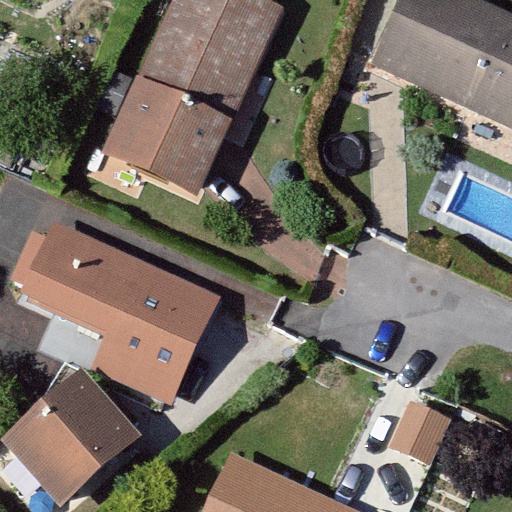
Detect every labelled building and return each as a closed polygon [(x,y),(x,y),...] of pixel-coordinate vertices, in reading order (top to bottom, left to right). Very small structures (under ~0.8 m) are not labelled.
[(223,0),(195,0),(118,165),(195,201),(222,143),(211,138),(239,77),(252,83),(278,26),(223,0)] [(511,129),(511,41),(419,0),(413,0),(379,76),(510,135),(511,129)] [(122,343),(108,373),(171,402),(212,314),(61,244),(33,302),(122,343)] [(84,393),(17,451),(65,507),(133,449),(84,393)] [(447,420),(415,406),(398,443),(431,458),(447,420)] [(327,511),(237,469),(216,511),(327,511)]
